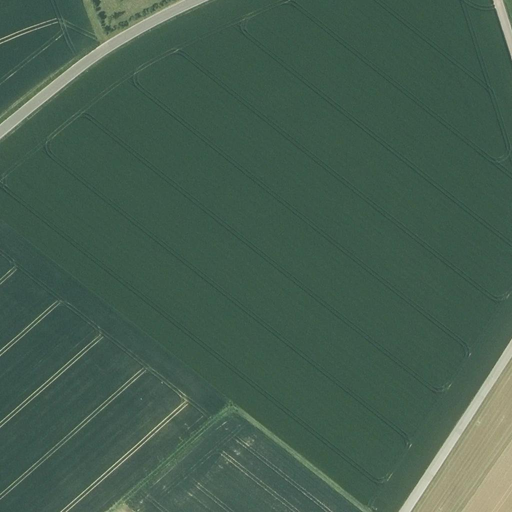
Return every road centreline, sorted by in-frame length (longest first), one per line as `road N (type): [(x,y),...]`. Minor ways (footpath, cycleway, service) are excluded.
road 1 (track): [(368,511),(230,403),(108,511)]
road 2 (secondary): [(197,0),(107,45),(0,132)]
road 3 (unclassified): [(405,511),(511,349)]
